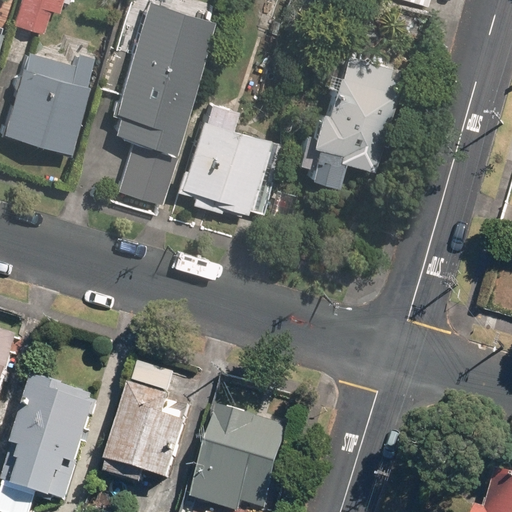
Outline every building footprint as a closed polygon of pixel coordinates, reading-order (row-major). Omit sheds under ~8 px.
[(52,8),(54,0),(16,0),(10,22),(38,29),(45,6),(52,8)] [(123,0),(116,27),(138,34),(148,0),(123,0)] [(185,68),(191,47),(165,39),(158,60),(125,50),(111,99),(109,98),(105,111),(112,114),(107,130),(134,139),(138,127),(168,136),(188,68),(185,68)] [(336,156),(366,165),(391,75),(377,71),(379,61),(339,49),(332,73),(329,72),(318,110),(314,109),(308,128),(303,128),(294,161),(307,164),(304,175),(329,182),(336,156)] [(24,52),(0,133),(66,153),(93,61),(78,56),(74,67),(24,52)] [(224,125),(229,107),(203,99),(197,117),(193,117),(178,167),(175,167),(168,189),(187,193),(184,202),(215,212),(216,207),(232,212),(233,208),(240,209),(262,136),(224,125)] [(0,386),(15,337),(0,332),(0,386)] [(175,375),(139,364),(134,383),(169,393),(175,375)] [(41,383),(32,380),(1,482),(13,486),(12,489),(50,500),(51,497),(65,501),(89,417),(92,418),(97,404),(90,402),(92,397),(62,389),(63,384),(42,379),(41,383)] [(166,480),(183,423),(160,417),(166,399),(129,388),(106,463),(109,464),(106,474),(140,484),(144,473),(166,480)] [(289,430),(218,409),(191,498),(237,511),(240,502),(265,509),(289,430)] [(476,501),(473,511),(511,511),(511,468),(497,464),(485,504),(476,501)]
